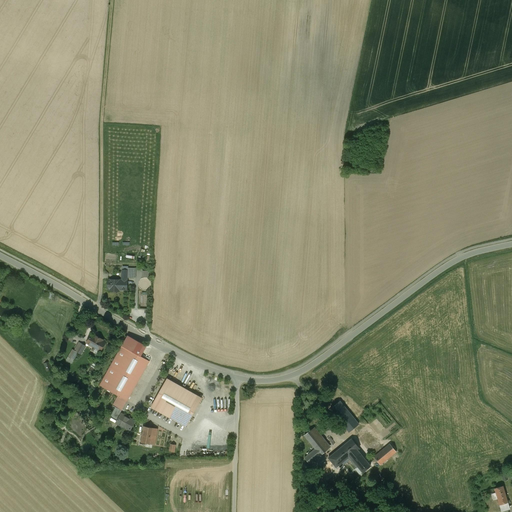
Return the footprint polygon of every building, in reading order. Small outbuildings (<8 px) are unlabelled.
[(122,280),(108,280),(108,289),(116,289),(116,290),(127,290),(127,270),(122,270),(122,280)] [(99,338),(98,340),(95,338),(91,335),(87,343),(95,348),(93,352),(97,355),(100,350),(101,351),(105,344),(101,341),(102,340),(99,338)] [(74,351),(72,350),(69,357),(74,359),(77,353),(77,352),(81,344),(79,343),(74,351)] [(85,346),(82,344),(81,344),(77,352),(77,353),(80,354),(85,346)] [(149,362),(122,346),(100,385),(118,396),(126,400),(127,401),(149,362)] [(201,398),(167,379),(151,407),(186,427),(201,398)] [(118,396),(113,406),(115,408),(120,410),(126,400),(118,396)] [(356,421),(339,401),(330,409),(349,432),(358,425),(356,421)] [(115,408),(111,416),(117,420),(118,419),(121,414),(118,413),(120,410),(115,408)] [(135,422),(121,414),(118,419),(117,420),(117,421),(116,423),(129,431),(135,422)] [(152,430),(149,429),(149,428),(144,427),(141,442),(146,443),(146,442),(149,442),(149,444),(155,445),(157,429),(152,428),(152,430)] [(328,449),(312,429),(304,435),(315,449),(320,455),(321,456),(328,449)] [(352,439),(328,458),(336,468),(342,463),(349,457),(357,450),(359,449),(352,439)] [(199,448),(207,450),(208,443),(201,441),(199,448)] [(390,444),(374,457),(380,465),(396,452),(390,444)] [(315,449),(304,458),(309,464),(320,455),(315,449)] [(370,466),(357,450),(349,457),(354,462),(352,463),(356,468),(358,467),(362,473),(370,466)] [(349,457),(342,463),(346,468),(352,463),(354,462),(349,457)] [(383,468),(376,473),(382,480),(388,475),(383,468)] [(503,486),(494,489),(499,505),(508,503),(503,486)]
